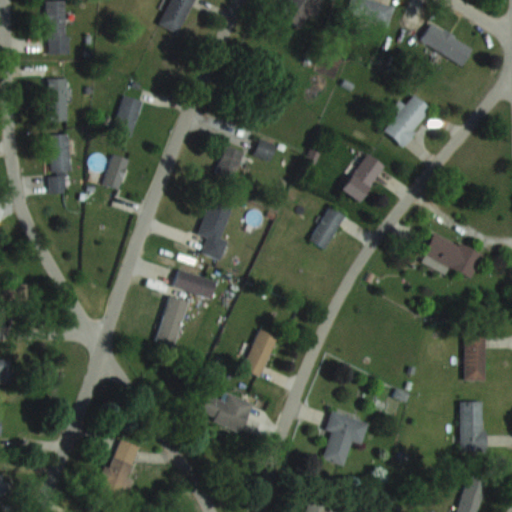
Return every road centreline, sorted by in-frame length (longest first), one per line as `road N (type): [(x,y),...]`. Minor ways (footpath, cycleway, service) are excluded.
road 1 (residential): [(0,0),(16,199),(40,250),(207,511)]
road 2 (residential): [(237,0),(128,255),(32,511)]
road 3 (residential): [(511,65),(345,280),(287,403),(259,511)]
road 4 (residential): [(511,0),(511,511)]
